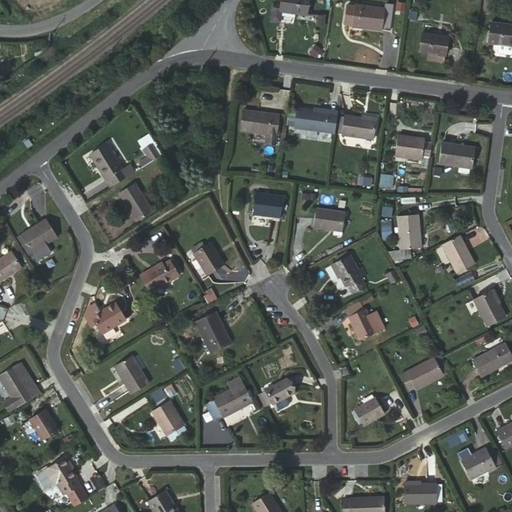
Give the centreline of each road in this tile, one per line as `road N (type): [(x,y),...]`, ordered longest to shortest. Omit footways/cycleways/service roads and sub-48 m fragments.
road 1 (residential): [(210,457),(119,457),(52,359),(86,257),(34,164)]
road 2 (residential): [(196,53),(498,95)]
road 3 (residential): [(511,386),(383,456),(330,456)]
road 4 (residential): [(34,164),(155,70),(196,53)]
road 5 (residential): [(330,456),(329,373),(274,283)]
road 6 (residential): [(498,95),(487,208),(511,258)]
road 7 (residential): [(330,456),(210,457)]
